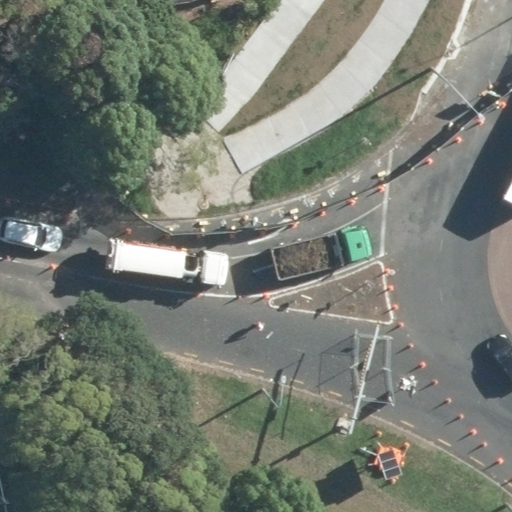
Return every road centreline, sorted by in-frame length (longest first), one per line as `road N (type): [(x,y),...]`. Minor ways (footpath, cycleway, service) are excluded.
road 1 (secondary): [(511,396),(32,291),(0,269)]
road 2 (secondary): [(0,251),(37,244),(238,267),(338,249),(451,208)]
road 3 (primary): [(511,386),(473,345),(452,290),(451,208)]
road 4 (primary): [(467,173),(509,0)]
